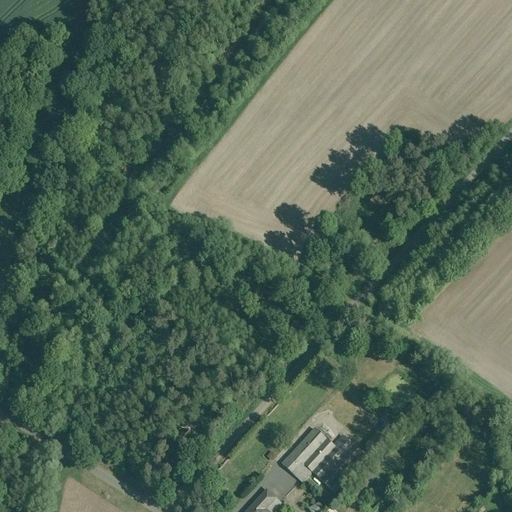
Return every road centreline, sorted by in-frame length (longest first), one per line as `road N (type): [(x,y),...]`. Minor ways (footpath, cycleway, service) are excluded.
road 1 (residential): [(168,511),(511,128)]
road 2 (residential): [(156,511),(0,416)]
